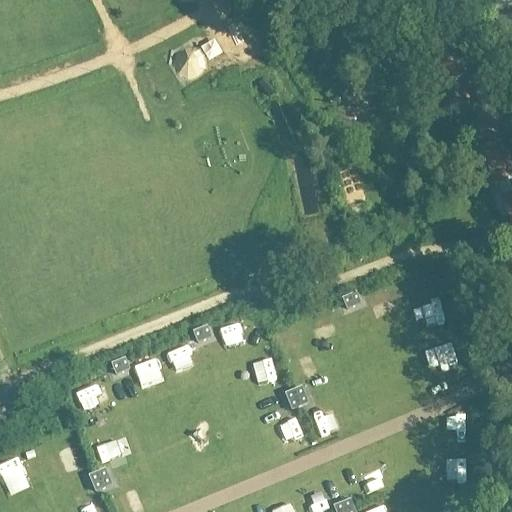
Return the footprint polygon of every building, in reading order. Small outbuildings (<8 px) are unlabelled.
[(511,0),(492,0),(497,20),(511,17),(511,0)] [(482,73),(453,17),(422,34),(449,85),(466,76),(481,105),(496,97),(483,73),(482,73)] [(511,146),(511,144),(502,148),(500,145),(483,152),(511,218),(511,146)] [(342,300),(346,311),(359,305),(355,295),(342,300)] [(193,333),(197,344),(210,339),(206,328),(193,333)] [(111,365),(115,376),(128,371),(124,360),(111,365)] [(286,395),(292,411),(308,404),(301,389),(286,395)] [(111,485),(105,470),(89,476),(96,492),(111,485)] [(354,511),(350,501),(334,508),(336,511),(354,511)]
